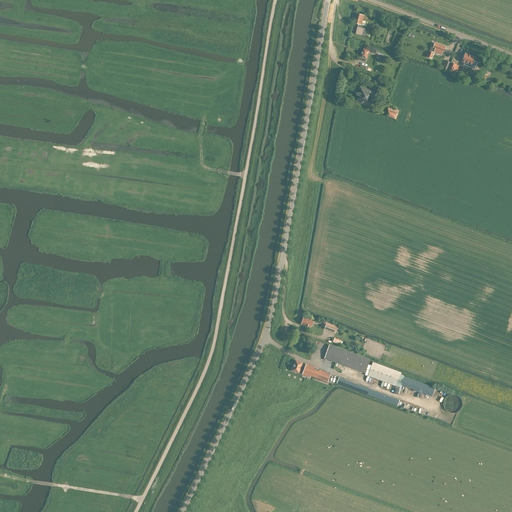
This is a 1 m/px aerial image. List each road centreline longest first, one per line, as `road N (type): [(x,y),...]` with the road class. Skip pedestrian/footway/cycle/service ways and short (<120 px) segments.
road 1 (unclassified): [(182,511),(264,337),(327,0)]
road 2 (track): [(135,511),(211,354),(275,0)]
road 3 (unclassified): [(511,54),(369,0)]
road 4 (track): [(142,498),(0,474)]
